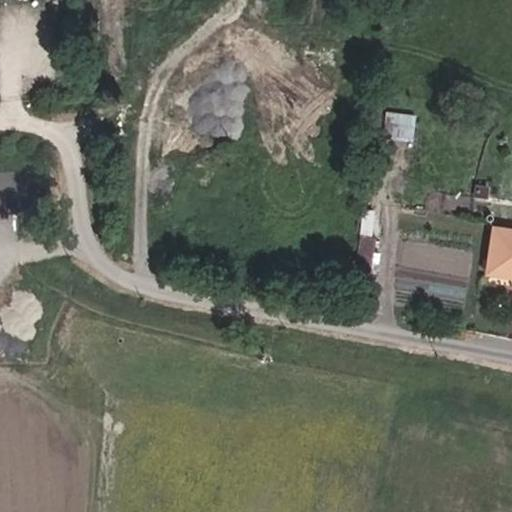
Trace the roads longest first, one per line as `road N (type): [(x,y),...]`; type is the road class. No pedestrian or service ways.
road 1 (track): [(0,125),(61,134),(98,242),(122,276),(388,329)]
road 2 (residential): [(511,353),(388,329)]
